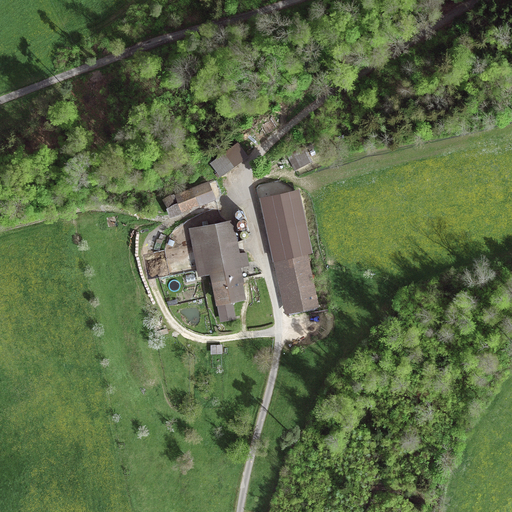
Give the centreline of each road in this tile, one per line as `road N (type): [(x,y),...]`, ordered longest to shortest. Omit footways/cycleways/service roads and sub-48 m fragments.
road 1 (unclassified): [(482,0),(319,101),(249,164),(245,180),(279,330),(239,511)]
road 2 (track): [(247,191),(151,238),(152,283),(170,322),(190,335),(279,330)]
road 3 (unclassified): [(0,100),(284,0)]
